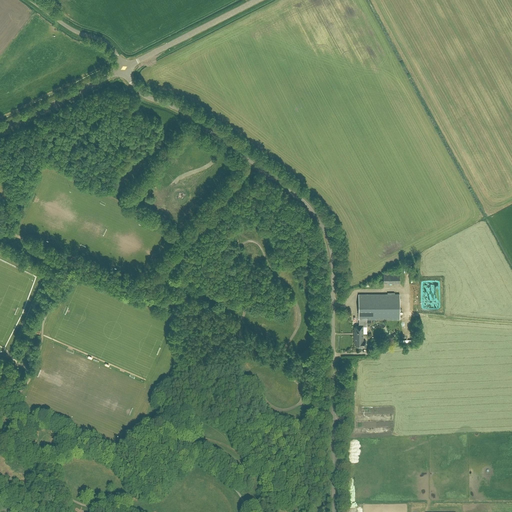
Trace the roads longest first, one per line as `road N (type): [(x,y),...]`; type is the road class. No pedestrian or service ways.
road 1 (track): [(181,429),(228,447),(260,476),(288,476),(314,405),(299,273),(310,237),(298,215),(264,204),(199,242),(155,311)]
road 2 (unclassified): [(332,511),(331,261),(318,219),(189,116),(145,97),(124,68)]
road 3 (track): [(9,400),(12,431),(51,463),(66,494),(129,511)]
road 4 (track): [(0,226),(155,311)]
road 5 (tertiary): [(124,68),(260,0)]
road 6 (track): [(77,269),(9,400)]
road 7 (tertiary): [(0,131),(124,68)]
road 8 (track): [(155,311),(178,333),(167,400),(181,429)]
